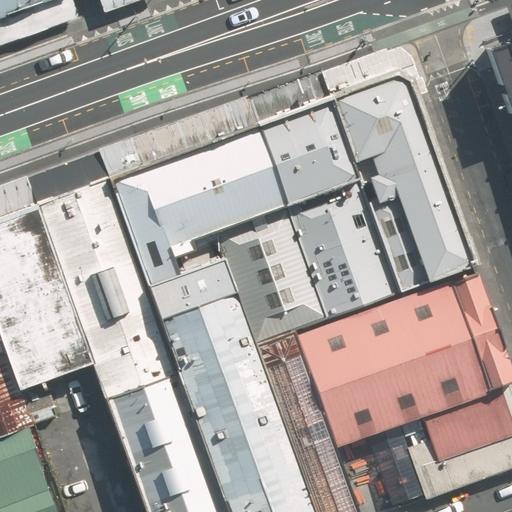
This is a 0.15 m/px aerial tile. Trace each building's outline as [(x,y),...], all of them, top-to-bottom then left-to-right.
[(0,45),(79,17),(73,0),(48,0),(0,17),(0,45)] [(0,0),(0,17),(48,0),(0,0)] [(137,0),(99,0),(104,12),(137,0)] [(511,32),(483,43),(511,125),(511,32)] [(0,189),(0,217),(34,205),(108,178),(256,122),(330,95),(391,72),(406,79),(413,99),(429,92),(412,55),(400,47),(0,189)] [(391,72),(330,95),(358,178),(398,294),(446,277),(469,269),(413,99),(406,79),(391,72)] [(358,178),(330,95),(256,122),(283,203),(358,178)] [(283,203),(256,122),(108,178),(145,284),(178,273),(169,245),(283,203)] [(91,360),(104,398),(177,372),(156,317),(145,284),(108,178),(34,205),(91,360)] [(398,294),(358,178),(283,203),(326,319),(398,294)] [(234,292),(254,344),(294,330),(326,319),(283,203),(169,245),(178,273),(223,258),(234,292)] [(0,335),(1,338),(18,386),(91,360),(34,205),(0,217),(0,335)] [(178,273),(145,284),(156,317),(234,292),(223,258),(178,273)] [(294,330),(334,444),(401,421),(427,496),(511,467),(511,392),(469,269),(446,277),(398,294),(326,319),(294,330)] [(313,511),(254,344),(234,292),(156,317),(177,372),(225,511),(313,511)] [(358,511),(334,444),(294,330),(254,344),(313,511),(358,511)] [(0,437),(26,428),(32,426),(18,386),(1,338),(0,338),(0,437)] [(144,511),(225,511),(177,372),(104,398),(144,511)] [(0,511),(57,511),(26,428),(0,437),(0,511)]
